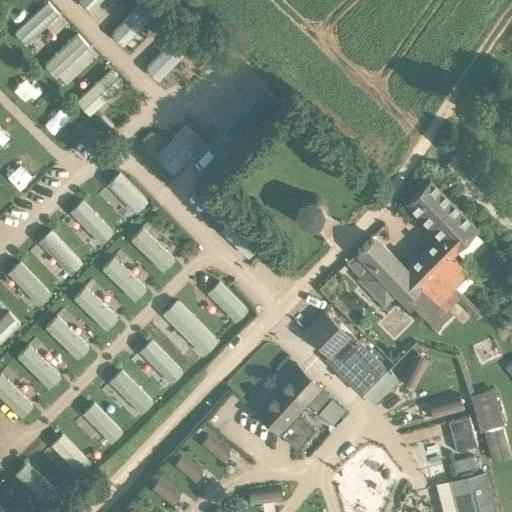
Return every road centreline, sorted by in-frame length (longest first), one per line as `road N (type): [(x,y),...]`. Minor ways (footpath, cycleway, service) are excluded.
road 1 (residential): [(90,511),(380,208),(441,115)]
road 2 (track): [(441,115),(511,10)]
